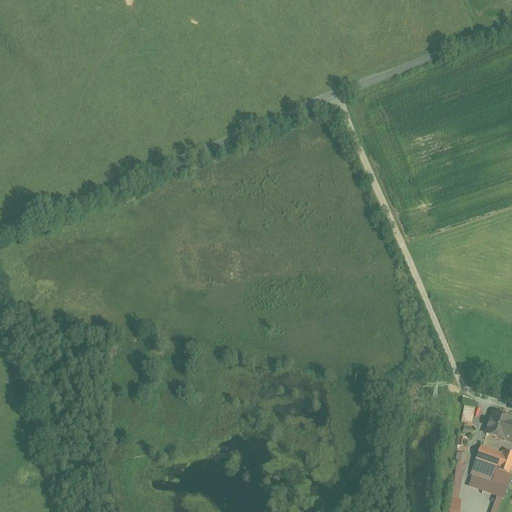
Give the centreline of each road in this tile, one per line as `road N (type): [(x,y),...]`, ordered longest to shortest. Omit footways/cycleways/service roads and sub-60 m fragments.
road 1 (unclassified): [(511,405),(460,382),(337,94)]
road 2 (unclassified): [(337,94),(0,235)]
road 3 (unclassified): [(511,21),(337,94)]
